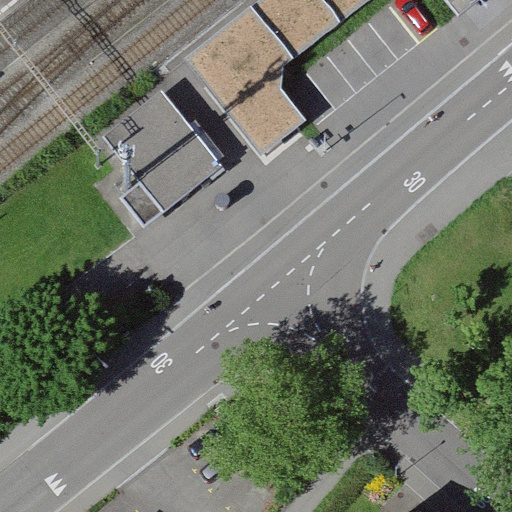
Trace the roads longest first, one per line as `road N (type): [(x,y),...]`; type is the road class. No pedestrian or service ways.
road 1 (tertiary): [(287,307),(215,338),(9,511)]
road 2 (tertiary): [(511,85),(332,239),(287,307)]
road 3 (residential): [(287,307),(507,511)]
